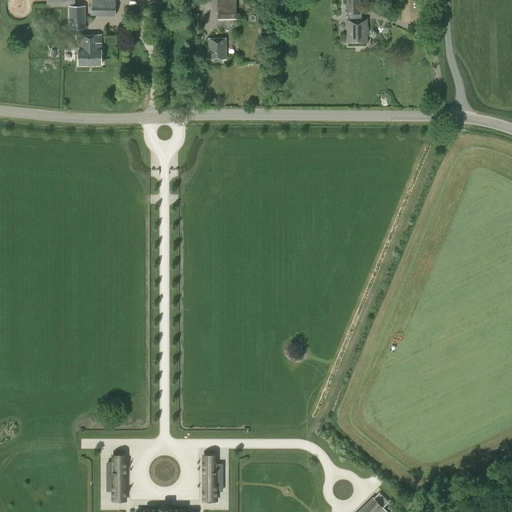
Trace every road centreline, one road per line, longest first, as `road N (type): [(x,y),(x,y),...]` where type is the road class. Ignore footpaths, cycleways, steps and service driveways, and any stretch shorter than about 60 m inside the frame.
road 1 (tertiary): [(511,130),(446,117),(97,121),(0,112)]
road 2 (track): [(446,117),(306,445)]
